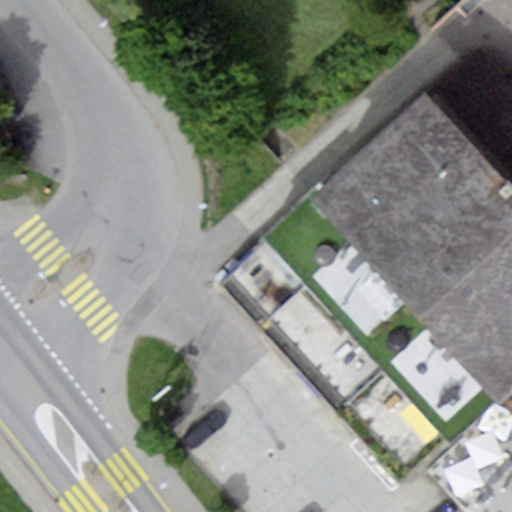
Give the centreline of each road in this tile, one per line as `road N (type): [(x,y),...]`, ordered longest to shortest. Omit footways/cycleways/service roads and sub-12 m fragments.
road 1 (residential): [(27,0),(102,102),(122,160),(119,193),(95,243),(0,330)]
road 2 (primary): [(115,511),(0,367)]
